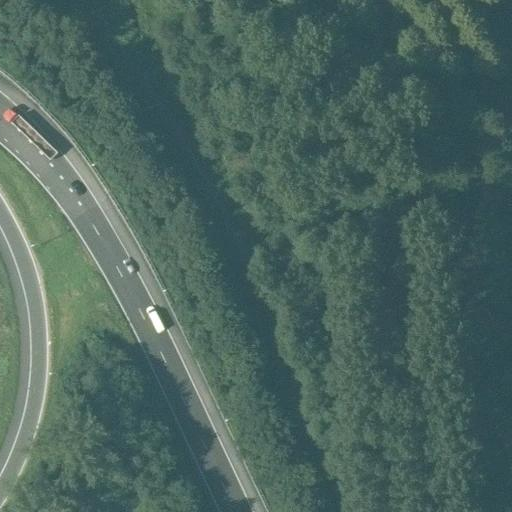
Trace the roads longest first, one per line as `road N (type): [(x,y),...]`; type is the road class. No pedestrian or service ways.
road 1 (motorway): [(235,511),(83,209),(0,113)]
road 2 (motorway): [(0,213),(24,264),(38,332),(37,397),(0,492)]
road 3 (track): [(500,104),(389,53),(322,0)]
road 4 (track): [(511,116),(435,0)]
